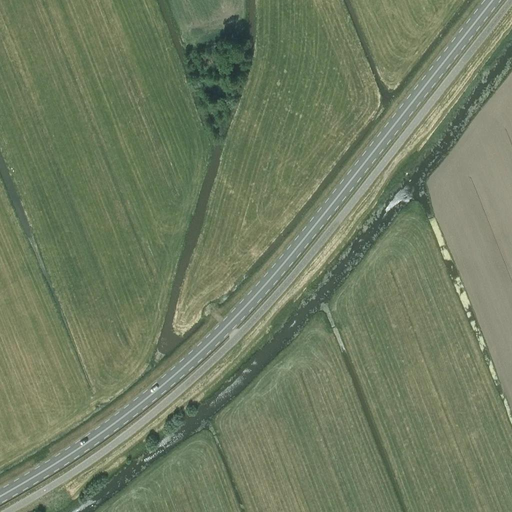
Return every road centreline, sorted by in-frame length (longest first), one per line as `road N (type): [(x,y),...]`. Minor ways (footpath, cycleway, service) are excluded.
road 1 (unclassified): [(9,511),(116,443),(239,337),(511,2)]
road 2 (primary): [(0,497),(102,435),(231,324),(493,0)]
